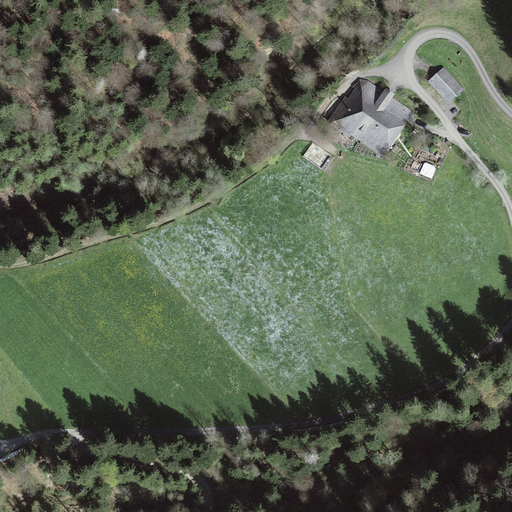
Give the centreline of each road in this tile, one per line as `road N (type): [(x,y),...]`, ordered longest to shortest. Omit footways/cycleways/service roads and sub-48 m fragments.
road 1 (track): [(0,266),(199,208),(284,151),(349,81),(406,65)]
road 2 (track): [(209,511),(203,481),(109,455),(68,433)]
